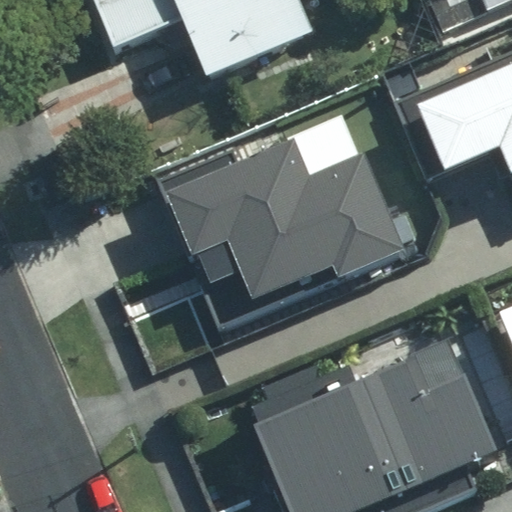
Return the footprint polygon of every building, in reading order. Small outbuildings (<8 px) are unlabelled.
[(102,0),(121,47),(181,23),(204,82),(310,41),(294,0),(102,0)] [(511,51),(418,89),(449,164),(503,142),(511,164),(511,51)] [(162,174),(222,319),(403,244),(366,155),(318,175),(301,137),(245,160),(238,143),(162,174)] [(511,323),(503,328),(511,347),(511,323)] [(468,387),(428,403),(413,367),(355,392),(349,377),(325,387),(319,373),(265,395),(271,409),(255,416),(262,432),(258,433),(290,511),(381,511),(500,463),(468,387)]
